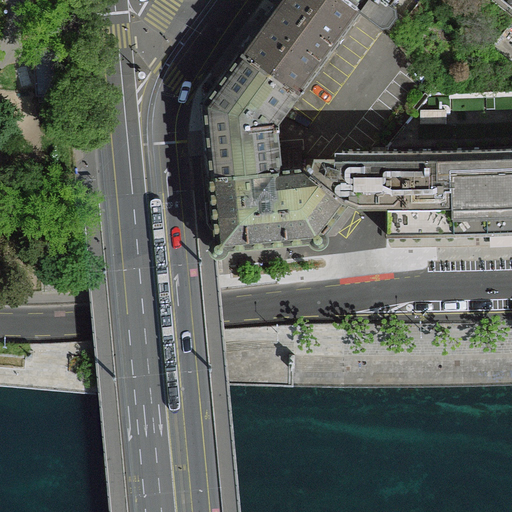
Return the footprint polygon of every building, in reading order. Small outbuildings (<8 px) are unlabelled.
[(242,54),(299,96),(362,11),(347,0),(282,0),(270,16),(242,54)] [(347,0),(362,11),(383,27),(391,26),(397,16),(396,8),(392,5),(395,0),(347,0)] [(66,48),(34,50),(37,93),(69,91),(66,48)] [(212,176),(282,170),(278,124),(299,96),(242,54),(221,82),(206,103),(209,144),(212,176)] [(389,147),(389,152),(433,154),(511,149),(511,91),(450,96),(429,97),(389,147)] [(311,172),(349,202),(359,208),(370,208),(387,208),(389,235),(511,235),(511,149),(433,154),(389,152),(370,152),(344,151),(343,160),(315,160),(311,172)] [(320,236),(349,202),(311,172),(305,168),(282,170),(212,176),(216,213),(220,247),(262,244),(320,236)]
